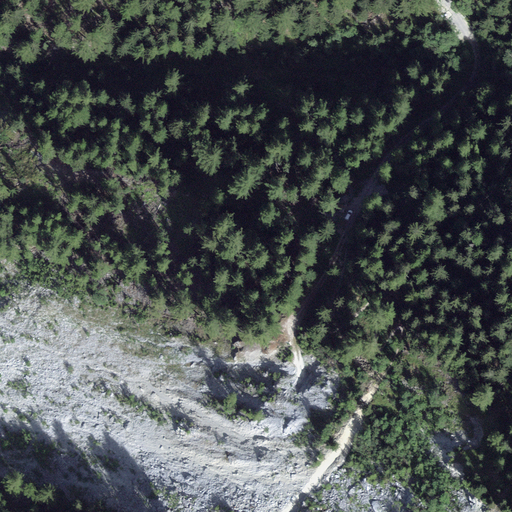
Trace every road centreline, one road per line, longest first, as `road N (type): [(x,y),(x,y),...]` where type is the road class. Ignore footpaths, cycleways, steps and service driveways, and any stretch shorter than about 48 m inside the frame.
road 1 (track): [(452,0),(477,45),(482,78),(457,120),(408,155),(354,219)]
road 2 (track): [(298,367),(295,329),(354,219)]
